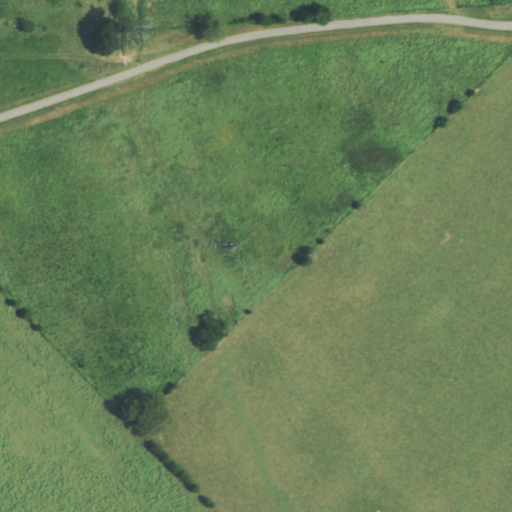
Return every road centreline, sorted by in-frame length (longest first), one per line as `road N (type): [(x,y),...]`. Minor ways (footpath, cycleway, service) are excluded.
road 1 (residential): [(511,26),(392,20),(244,37),(0,117)]
road 2 (residential): [(0,393),(47,511)]
